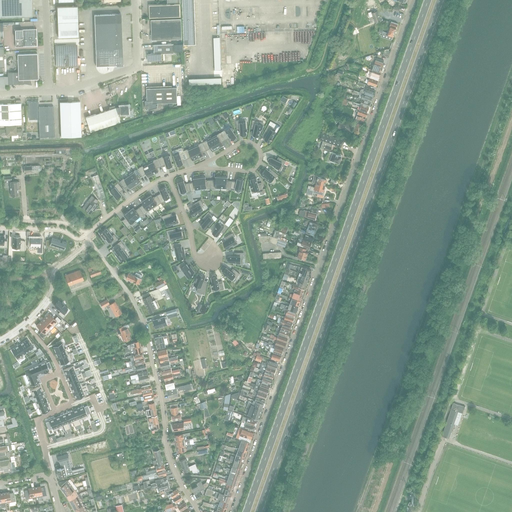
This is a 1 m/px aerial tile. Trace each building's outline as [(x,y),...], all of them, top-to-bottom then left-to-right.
[(0,0),(0,17),(22,16),(32,16),(31,0),(0,0)] [(150,17),(180,16),(179,4),(180,4),(180,0),(167,0),(167,4),(149,5),(150,17)] [(182,0),(183,34),(196,34),(194,0),(182,0)] [(381,5),(383,12),(389,9),(386,3),(381,5)] [(58,37),(78,36),(77,6),(57,7),(58,37)] [(375,22),(381,20),(377,11),(372,13),(375,22)] [(94,23),(121,22),(121,13),(114,14),(94,14),(94,23)] [(157,41),(157,39),(182,38),(181,18),(151,20),(151,27),(152,34),(152,35),(150,35),(150,40),(152,40),(152,41),(157,41)] [(393,37),(397,24),(391,21),(387,33),(383,32),(382,34),(393,37)] [(95,32),(121,31),(121,22),(94,23),(95,32)] [(34,29),(15,29),(15,46),(36,45),(36,46),(37,46),(36,32),(35,33),(35,29),(34,29)] [(95,40),(122,39),(121,31),(95,32),(95,40)] [(95,49),(122,48),(122,39),(95,40),(95,49)] [(147,54),(147,56),(148,60),(162,60),(161,53),(174,53),(174,51),(183,51),(182,43),(154,44),(154,51),(153,51),(153,53),(147,53),(147,54)] [(56,66),(77,65),(76,45),(56,45),(56,56),(56,66)] [(96,57),(122,56),(122,52),(122,48),(95,49),(96,57)] [(38,79),(37,53),(17,54),(18,72),(7,72),(7,76),(8,84),(24,84),(24,82),(27,82),(27,79),(30,79),(38,79)] [(122,56),(96,57),(96,66),(116,65),(123,65),(122,56)] [(381,72),(383,67),(384,64),(383,64),(384,60),(376,58),(372,69),(381,72)] [(366,76),(367,76),(378,80),(380,76),(380,73),(372,71),(372,69),(368,68),(367,70),(368,70),(366,76)] [(367,76),(366,76),(359,74),(358,76),(366,78),(369,79),(367,83),(376,86),(376,85),(377,85),(377,83),(378,80),(367,76)] [(222,77),(188,79),(188,86),(222,84),(222,77)] [(360,90),(359,92),(372,96),(375,90),(364,86),(364,87),(363,89),(361,89),(360,90)] [(152,88),(150,87),(148,87),(146,88),(147,100),(151,100),(151,103),(162,103),(177,102),(177,87),(152,88)] [(354,90),(353,92),(357,94),(358,93),(360,94),(359,97),(371,102),(372,96),(359,92),(354,90)] [(288,99),(282,96),(279,100),(285,104),(288,99)] [(354,96),(353,98),(361,101),(360,104),(369,107),(371,102),(359,97),(354,96)] [(11,124),(16,124),(21,124),(21,104),(22,104),(22,102),(20,100),(16,100),(15,102),(15,103),(0,103),(0,124),(6,125),(11,124)] [(151,103),(151,100),(147,100),(145,100),(145,107),(145,108),(146,109),(147,110),(148,110),(157,107),(157,105),(158,105),(162,105),(162,103),(151,103)] [(60,102),(61,137),(81,136),(80,101),(69,101),(67,101),(60,102)] [(353,101),(353,104),(360,106),(359,109),(367,112),(369,107),(360,104),(353,101)] [(38,107),(38,102),(28,102),(29,119),(39,119),(38,107)] [(38,107),(39,119),(39,137),(55,136),(53,106),(48,106),(48,105),(44,106),(38,107)] [(117,114),(115,107),(114,105),(109,107),(109,109),(106,110),(85,117),(90,131),(120,122),(117,114)] [(117,114),(120,113),(120,114),(128,113),(128,105),(120,106),(120,107),(115,107),(117,114)] [(357,122),(363,124),(364,121),(367,113),(359,110),(356,118),(355,118),(354,121),(357,122)] [(337,127),(339,121),(326,117),(324,122),(337,127)] [(350,132),(353,124),(340,119),(337,127),(350,132)] [(242,122),(242,120),(236,120),(236,127),(240,127),(240,134),(241,134),(241,136),(246,135),(246,134),(246,131),(247,131),(247,130),(246,130),(246,122),(242,122)] [(259,121),(252,120),(251,127),(254,127),(253,135),(259,136),(260,130),(261,130),(261,129),(262,129),(263,125),(258,124),(259,121)] [(268,132),(264,139),(265,139),(264,140),(268,142),(269,141),(269,142),(271,139),(272,139),(272,138),(275,131),(277,132),(280,126),(270,121),(265,130),(268,132)] [(363,124),(357,122),(356,126),(354,125),(353,129),(355,129),(353,135),(358,136),(363,124)] [(11,124),(6,125),(6,128),(5,130),(5,129),(0,130),(0,135),(6,134),(6,135),(11,135),(11,124)] [(16,124),(11,124),(11,135),(16,134),(18,134),(18,136),(21,135),(21,134),(22,134),(22,129),(17,129),(16,128),(16,124)] [(231,128),(230,128),(226,131),(225,130),(221,132),(225,140),(226,140),(226,139),(228,138),(228,137),(229,136),(231,140),(232,139),(233,140),(236,138),(236,137),(236,136),(233,131),(234,131),(232,128),(231,128)] [(225,140),(221,132),(217,134),(212,137),(218,149),(222,146),(223,145),(221,141),(222,141),(225,140)] [(341,147),(344,140),(321,132),(319,139),(323,140),(320,148),(325,150),(324,152),(325,154),(327,155),(325,160),(330,162),(330,161),(339,163),(341,156),(336,154),(330,151),(333,144),(341,147)] [(218,149),(212,137),(207,140),(202,142),(206,150),(207,150),(210,148),(209,147),(210,147),(212,151),(213,150),(214,151),(218,149)] [(206,150),(202,142),(198,144),(193,146),(198,158),(202,156),(203,155),(201,151),(203,151),(206,150)] [(198,158),(193,146),(188,149),(183,150),(187,159),(187,158),(190,157),(190,156),(191,156),(193,160),(194,159),(194,160),(198,158)] [(187,159),(183,150),(179,152),(179,153),(174,155),(177,165),(178,165),(178,166),(182,165),(182,164),(183,163),(182,159),(183,159),(183,160),(186,159),(187,159)] [(169,156),(169,155),(164,157),(163,156),(158,158),(161,166),(162,166),(164,165),(164,164),(165,163),(167,167),(168,167),(168,168),(172,167),(172,166),(173,166),(171,159),(170,156),(169,156)] [(283,166),(286,160),(279,157),(278,161),(271,157),(271,158),(270,158),(269,158),(268,158),(268,159),(268,160),(268,161),(268,162),(269,162),(269,163),(275,166),(274,166),(275,167),(274,167),(279,169),(281,165),(283,166)] [(161,166),(158,158),(153,160),(148,163),(148,164),(153,174),(158,172),(157,172),(158,171),(156,167),(158,167),(161,166)] [(153,174),(148,164),(143,167),(143,165),(138,168),(142,176),(143,176),(142,175),(145,174),(145,173),(146,172),(148,176),(149,176),(153,174)] [(142,176),(138,168),(133,171),(128,175),(129,176),(136,185),(140,182),(139,182),(140,181),(138,178),(139,177),(142,176)] [(270,172),(266,169),(261,174),(270,182),(275,177),(276,178),(278,175),(272,169),(270,172)] [(312,182),(316,183),(325,185),(327,180),(322,178),(318,177),(318,176),(314,175),(312,182)] [(136,185),(129,176),(124,179),(124,178),(119,181),(125,188),(127,186),(127,185),(128,184),(130,188),(131,187),(132,188),(136,185)] [(204,177),(204,176),(199,177),(201,188),(206,187),(207,189),(211,189),(210,179),(210,180),(207,180),(207,181),(206,181),(205,177),(204,177)] [(221,187),(221,176),(217,176),(215,176),(215,181),(214,181),(214,180),(211,180),(211,179),(210,179),(211,189),(215,188),(215,187),(221,187)] [(228,181),(227,181),(227,177),(226,177),(226,176),(221,176),(221,187),(226,188),(226,189),(231,189),(232,181),(231,180),(231,181),(228,180),(228,181)] [(264,194),(262,184),(258,185),(256,177),(255,178),(255,176),(251,178),(251,179),(250,179),(252,185),(251,186),(250,186),(252,191),(257,190),(257,192),(260,192),(260,195),(264,194)] [(201,189),(201,188),(199,177),(195,177),(195,178),(194,178),(194,182),(193,183),(193,182),(190,182),(189,182),(191,191),(195,190),(201,189)] [(232,181),(231,189),(235,190),(235,189),(241,190),(243,180),(242,180),(243,179),(238,178),(238,179),(237,178),(236,183),(235,182),(235,181),(232,181)] [(183,181),(182,180),(178,181),(179,182),(178,182),(180,188),(179,189),(180,192),(181,192),(187,191),(187,192),(191,191),(189,182),(189,183),(186,183),(186,184),(185,184),(183,180),(183,181)] [(11,195),(18,195),(18,188),(20,188),(19,181),(10,182),(11,195)] [(123,190),(123,189),(118,183),(114,186),(115,187),(110,190),(117,199),(117,198),(118,199),(121,196),(121,195),(119,192),(120,191),(123,189),(123,190)] [(323,191),(325,185),(316,183),(315,187),(308,185),(306,193),(313,195),(314,193),(324,195),(325,191),(323,191)] [(164,188),(164,187),(160,189),(161,189),(160,190),(162,194),(160,194),(160,193),(157,195),(161,203),(165,201),(164,199),(170,197),(169,196),(170,196),(169,193),(168,193),(165,187),(164,188)] [(161,203),(157,195),(156,195),(157,195),(154,197),(154,198),(153,198),(151,195),(150,196),(149,195),(146,197),(153,208),(158,205),(161,203)] [(153,208),(146,197),(142,200),(142,201),(141,202),(144,205),(143,206),(142,205),(139,207),(144,214),(148,211),(153,208)] [(93,211),(97,205),(89,199),(82,208),(90,213),(92,210),(93,211)] [(204,205),(200,199),(194,203),(196,206),(190,210),(194,217),(198,214),(197,214),(198,213),(197,212),(203,209),(201,206),(204,205)] [(234,202),(231,204),(238,210),(240,202),(234,202)] [(144,214),(139,207),(136,209),(137,210),(136,211),(133,208),(129,211),(135,219),(140,216),(140,217),(144,214)] [(315,219),(317,213),(302,209),(301,213),(300,213),(299,215),(315,219)] [(128,211),(127,211),(124,213),(124,214),(124,215),(127,218),(125,219),(125,218),(123,220),(122,220),(128,227),(131,224),(131,223),(135,220),(135,219),(129,211),(128,211)] [(213,216),(208,211),(203,217),(206,219),(201,225),(202,226),(201,226),(204,229),(205,228),(206,229),(208,226),(209,227),(209,226),(214,220),(211,218),(213,216)] [(178,222),(176,215),(171,216),(170,213),(162,216),(163,220),(165,219),(167,226),(173,224),(173,225),(178,223),(178,222)] [(229,226),(219,219),(215,225),(216,226),(215,226),(216,227),(212,232),(213,233),(212,234),(216,236),(216,235),(217,236),(221,230),(224,232),(229,226)] [(305,225),(308,226),(308,227),(316,229),(318,224),(310,221),(310,222),(306,220),(306,221),(304,225),(305,225)] [(124,225),(120,228),(124,234),(128,231),(124,225)] [(307,231),(301,229),(301,231),(306,233),(307,232),(314,235),(315,232),(316,232),(316,231),(316,230),(316,229),(308,227),(307,231)] [(111,244),(118,239),(114,234),(112,235),(106,228),(102,231),(101,231),(100,232),(99,233),(102,237),(104,239),(105,238),(108,242),(109,241),(111,243),(110,244),(111,244)] [(183,237),(182,231),(174,232),(173,229),(166,230),(168,236),(170,236),(171,241),(176,240),(176,239),(176,238),(183,237)] [(277,230),(274,237),(275,238),(278,239),(280,239),(283,232),(277,230)] [(297,230),(296,232),(301,234),(300,238),(303,239),(312,242),(312,241),(313,241),(313,240),(313,239),(313,236),(306,234),(306,233),(301,231),(297,230)] [(233,246),(237,244),(233,237),(235,236),(233,232),(225,237),(227,240),(223,242),(227,249),(233,246)] [(12,240),(12,247),(20,248),(19,250),(25,250),(25,241),(20,241),(20,236),(12,236),(12,240)] [(39,249),(40,237),(32,237),(31,249),(39,249)] [(46,239),(46,246),(50,248),(51,245),(58,247),(58,248),(64,250),(66,241),(52,237),(51,240),(46,239)] [(312,242),(303,239),(302,243),(297,241),(296,244),(309,248),(310,245),(311,246),(312,243),(311,243),(312,242)] [(121,248),(124,246),(120,241),(113,247),(115,249),(114,250),(117,254),(115,255),(116,255),(117,257),(120,261),(122,260),(123,259),(127,256),(121,248)] [(180,246),(179,243),(180,242),(171,244),(173,251),(175,250),(177,259),(182,258),(184,258),(184,257),(185,257),(184,252),(183,250),(184,250),(184,249),(182,250),(181,246),(180,246)] [(305,259),(308,252),(306,252),(306,249),(300,246),(299,249),(300,250),(297,257),(305,259)] [(243,259),(243,252),(236,252),(236,256),(228,256),(228,257),(227,256),(227,261),(228,261),(228,262),(235,262),(235,263),(236,263),(236,264),(240,264),(240,259),(243,259)] [(91,277),(101,273),(97,261),(92,263),(94,266),(88,268),(91,277)] [(185,264),(183,262),(184,261),(177,266),(180,271),(182,270),(188,277),(192,274),(193,275),(194,274),(193,273),(195,272),(192,268),(192,269),(190,267),(190,266),(189,267),(186,264),(185,264)] [(225,268),(224,267),(222,271),(223,271),(222,272),(225,274),(224,275),(225,275),(226,275),(232,279),(234,277),(236,278),(240,273),(234,269),(232,272),(226,267),(225,268)] [(302,273),(309,276),(311,270),(301,267),(301,269),(303,270),(302,273)] [(68,285),(83,279),(80,269),(65,275),(68,285)] [(140,284),(142,278),(128,272),(126,278),(132,281),(133,280),(140,284)] [(307,281),(309,276),(302,273),(301,276),(298,275),(297,278),(307,281)] [(204,294),(207,283),(203,281),(205,276),(203,276),(203,275),(201,274),(200,274),(198,274),(195,281),(194,281),(193,283),(194,284),(193,285),(198,287),(196,291),(204,294)] [(216,276),(216,275),(215,275),(215,274),(214,274),(213,274),(213,275),(212,275),(212,276),(212,277),(211,277),(212,284),(211,284),(212,289),(217,288),(217,291),(224,289),(222,282),(219,283),(217,276),(216,276)] [(305,287),(307,281),(297,278),(297,281),(299,282),(298,285),(305,287)] [(159,288),(166,285),(163,279),(156,283),(159,288)] [(294,292),(302,295),(304,289),(293,286),(292,288),(295,289),(294,292)] [(301,300),(302,295),(294,292),(293,294),(291,294),(290,296),(292,297),(301,300)] [(149,313),(157,309),(150,295),(143,298),(149,313)] [(288,299),(291,300),(290,303),(299,306),(300,301),(292,298),(289,297),(288,299)] [(109,305),(108,304),(109,303),(106,299),(99,303),(102,307),(106,305),(107,306),(106,306),(107,308),(113,318),(121,312),(115,301),(109,305)] [(58,300),(54,305),(60,310),(58,313),(63,317),(65,314),(63,313),(67,308),(64,305),(65,305),(62,302),(61,303),(58,300)] [(281,303),(280,307),(285,308),(288,309),(288,308),(297,311),(299,306),(290,303),(289,306),(281,303)] [(295,317),(296,312),(285,308),(284,313),(286,314),(295,317)] [(49,313),(44,317),(54,326),(58,322),(49,313)] [(282,316),(279,315),(280,315),(277,314),(276,316),(282,318),(284,319),(293,322),(295,317),(286,314),(285,317),(282,316)] [(44,317),(40,321),(50,330),(54,326),(44,317)] [(156,328),(167,324),(165,317),(153,320),(156,328)] [(291,327),(293,322),(284,319),(282,318),(280,323),(291,327)] [(40,321),(36,325),(46,334),(50,330),(40,321)] [(291,327),(280,323),(278,322),(278,324),(281,326),(280,329),(289,332),(291,327)] [(124,329),(123,326),(116,328),(118,333),(120,333),(123,341),(130,338),(128,332),(129,332),(127,327),(124,329)] [(288,336),(289,332),(280,329),(277,327),(276,329),(276,330),(275,332),(288,336)] [(270,337),(273,338),(286,342),(288,337),(279,334),(277,337),(274,336),(274,335),(271,334),(270,337)] [(155,338),(156,343),(164,341),(164,338),(167,338),(166,335),(155,338)] [(27,338),(19,343),(25,353),(33,348),(27,338)] [(275,344),(284,347),(286,342),(273,338),(273,340),(276,341),(275,344)] [(62,342),(60,339),(55,341),(57,344),(53,346),(55,352),(66,348),(65,347),(64,348),(62,342)] [(125,349),(128,348),(141,345),(139,340),(131,342),(126,343),(127,346),(124,347),(125,349)] [(283,351),(284,348),(272,344),(265,342),(264,344),(272,347),(270,351),(281,355),(282,354),(283,351)] [(19,343),(11,349),(18,359),(23,356),(22,355),(25,353),(19,343)] [(141,345),(128,348),(125,349),(125,352),(130,351),(130,354),(134,353),(142,351),(141,345)] [(68,353),(66,348),(55,352),(58,358),(69,353),(68,353)] [(168,353),(167,349),(158,351),(159,357),(168,355),(170,355),(170,353),(168,353)] [(281,355),(270,351),(269,350),(268,353),(272,354),(271,358),(279,361),(279,360),(280,360),(281,358),(280,357),(281,355)] [(70,363),(69,360),(71,359),(69,353),(58,358),(60,364),(64,362),(65,365),(70,363)] [(128,361),(130,367),(136,365),(145,363),(143,358),(134,360),(128,361)] [(174,363),(174,362),(178,361),(177,359),(174,359),(161,363),(162,368),(171,366),(170,363),(171,362),(171,364),(174,363)] [(45,360),(39,363),(43,372),(43,373),(48,371),(48,370),(49,370),(49,369),(52,368),(49,361),(46,362),(45,360)] [(262,364),(276,369),(277,367),(278,367),(278,365),(278,364),(269,361),(268,364),(263,362),(262,364)] [(39,363),(27,368),(29,372),(33,371),(34,374),(35,374),(37,375),(40,374),(43,372),(39,363)] [(136,365),(130,367),(125,368),(126,371),(133,369),(134,371),(146,368),(145,363),(136,365)] [(260,369),(266,371),(275,374),(276,369),(262,364),(260,369)] [(72,365),(63,369),(66,375),(75,371),(83,368),(82,366),(79,367),(79,366),(74,368),(72,365)] [(140,382),(149,379),(147,374),(146,369),(136,371),(137,374),(130,376),(132,383),(140,382)] [(29,372),(25,373),(30,385),(39,381),(38,378),(37,375),(35,374),(34,374),(33,371),(29,372)] [(75,371),(66,375),(68,381),(86,374),(85,372),(82,373),(81,372),(76,374),(75,371)] [(273,379),(275,374),(266,371),(265,374),(260,372),(259,374),(273,379)] [(86,374),(68,381),(70,387),(80,383),(78,380),(84,378),(84,377),(86,376),(86,374)] [(262,381),(271,384),(273,379),(259,374),(259,376),(263,378),(262,381)] [(262,381),(258,379),(256,384),(269,389),(271,384),(262,381)] [(167,389),(175,387),(174,382),(170,382),(170,380),(165,381),(167,389)] [(267,394),(269,389),(256,384),(250,382),(249,385),(255,387),(254,389),(259,391),(267,394)] [(80,383),(70,387),(73,393),(90,386),(89,384),(87,385),(86,384),(81,386),(80,383)] [(40,385),(30,390),(32,396),(34,395),(33,395),(43,391),(40,385)] [(137,392),(151,389),(150,385),(141,387),(141,388),(138,389),(137,389),(131,391),(132,394),(137,392)] [(169,398),(178,395),(177,390),(179,389),(179,390),(184,389),(183,385),(175,387),(167,389),(168,395),(169,395),(169,398)] [(90,386),(73,393),(75,399),(84,395),(83,392),(89,390),(88,389),(91,388),(90,386)] [(253,392),(251,391),(250,393),(266,399),(267,394),(259,391),(254,389),(253,392)] [(43,391),(33,395),(34,395),(36,401),(45,397),(43,392),(43,391)] [(255,400),(264,403),(266,399),(250,393),(249,395),(256,397),(255,400)] [(36,401),(35,401),(37,408),(38,407),(47,403),(47,402),(48,402),(46,397),(45,397),(36,401)] [(264,403),(255,400),(254,400),(253,403),(251,402),(249,401),(248,403),(262,408),(264,403)] [(157,415),(154,402),(149,403),(150,409),(146,410),(147,416),(151,415),(151,416),(157,415)] [(463,413),(465,406),(453,402),(442,435),(449,438),(458,411),(463,413)] [(47,403),(38,407),(41,413),(50,409),(47,403)] [(179,413),(177,403),(170,405),(172,417),(172,418),(172,419),(173,420),(182,419),(181,413),(179,413)] [(250,409),(261,413),(262,408),(248,403),(247,406),(251,408),(250,409)] [(83,405),(77,408),(81,417),(87,414),(90,412),(87,405),(84,406),(83,405)] [(77,408),(72,410),(79,428),(81,427),(80,424),(81,423),(78,418),(81,417),(77,408)] [(258,419),(261,413),(250,409),(248,414),(250,414),(250,415),(258,419)] [(72,410),(66,412),(70,422),(72,420),(74,426),(75,426),(77,428),(79,428),(72,410)] [(66,412),(60,415),(67,432),(69,431),(68,429),(69,428),(67,423),(70,422),(66,412)] [(60,415),(54,417),(58,426),(61,425),(63,431),(64,430),(65,433),(67,432),(60,415)] [(157,415),(151,416),(152,418),(149,418),(150,424),(153,424),(154,429),(159,428),(157,415)] [(241,421),(242,421),(256,426),(257,421),(243,416),(241,421)] [(49,421),(45,422),(48,429),(52,428),(52,429),(58,426),(54,417),(48,419),(49,421)] [(174,431),(184,429),(184,425),(189,424),(188,421),(191,420),(191,418),(184,419),(184,422),(173,424),(174,431)] [(256,426),(242,421),(240,427),(243,428),(254,432),(256,426)] [(250,442),(254,432),(243,428),(239,438),(242,439),(250,442)] [(184,439),(187,438),(186,435),(190,435),(190,432),(175,435),(176,441),(184,439)] [(191,444),(194,443),(193,437),(187,438),(184,439),(176,441),(177,446),(191,444)] [(247,451),(250,442),(242,439),(241,442),(239,448),(247,451)] [(178,452),(186,451),(186,448),(192,447),(191,444),(177,446),(178,452)] [(236,449),(238,450),(237,454),(245,457),(247,451),(239,448),(237,448),(236,449)] [(154,465),(157,464),(163,463),(159,449),(154,450),(156,460),(153,460),(154,465)] [(63,467),(56,469),(59,478),(73,474),(67,454),(57,456),(59,462),(62,461),(63,467)] [(243,463),(245,457),(237,454),(235,459),(234,458),(234,457),(231,456),(230,458),(243,463)] [(185,472),(191,470),(190,470),(194,468),(190,460),(187,461),(186,458),(180,461),(185,472)] [(241,469),(243,463),(230,458),(229,461),(234,463),(233,466),(241,469)] [(8,460),(0,460),(0,469),(9,468),(8,460)] [(156,469),(151,471),(152,473),(164,469),(164,467),(164,465),(163,465),(163,464),(155,466),(156,469)] [(239,474),(241,469),(233,466),(231,469),(227,468),(226,470),(231,471),(239,474)] [(152,473),(146,474),(143,475),(143,478),(154,475),(154,478),(166,475),(166,474),(166,472),(165,472),(164,469),(152,473)] [(237,480),(239,474),(231,471),(229,476),(226,475),(226,476),(228,477),(237,480)] [(156,482),(151,484),(151,485),(151,486),(168,482),(166,477),(155,480),(156,482)] [(235,486),(237,480),(228,477),(227,480),(220,478),(219,480),(228,483),(235,486)] [(64,490),(73,483),(69,479),(61,486),(64,490)] [(203,484),(201,480),(197,482),(199,485),(192,488),(195,493),(203,488),(208,486),(209,483),(206,482),(203,484)] [(170,488),(168,482),(151,486),(151,485),(148,486),(148,487),(148,488),(153,487),(153,489),(157,487),(158,492),(170,488)] [(67,494),(76,489),(77,488),(73,483),(64,490),(67,494)] [(46,495),(45,486),(41,487),(40,486),(34,487),(36,497),(46,495)] [(28,488),(28,489),(24,490),(26,498),(36,497),(34,487),(28,488)] [(203,488),(195,493),(197,498),(204,494),(202,492),(204,490),(203,488)] [(70,499),(78,494),(75,491),(76,490),(76,489),(67,494),(70,499)] [(178,491),(177,489),(173,491),(172,489),(165,491),(169,499),(172,498),(180,494),(179,493),(179,492),(178,491)] [(15,501),(13,492),(9,493),(9,491),(3,492),(5,502),(15,501)] [(231,496),(224,494),(220,492),(218,498),(221,499),(229,502),(231,496)] [(73,503),(82,499),(82,498),(79,493),(78,494),(70,499),(73,503)] [(165,509),(174,506),(176,504),(177,505),(182,502),(181,500),(182,499),(181,497),(181,496),(180,495),(180,494),(172,498),(169,499),(172,503),(164,506),(165,509)] [(227,508),(229,502),(221,499),(218,498),(217,497),(216,500),(220,501),(219,505),(227,508)] [(76,508),(83,505),(81,501),(82,500),(82,499),(73,503),(76,508)] [(187,507),(184,502),(183,503),(182,502),(177,505),(176,504),(174,506),(165,509),(166,511),(175,509),(177,511),(178,511),(180,511),(187,507)]
